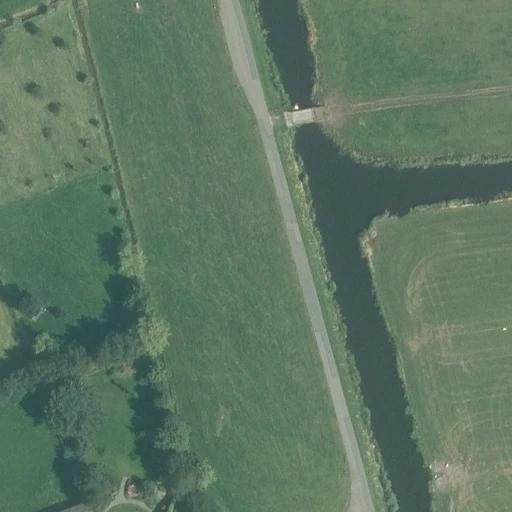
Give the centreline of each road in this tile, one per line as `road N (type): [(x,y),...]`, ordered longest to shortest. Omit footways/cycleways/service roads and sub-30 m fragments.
road 1 (unclassified): [(369,511),(233,0)]
road 2 (track): [(511,91),(264,122)]
